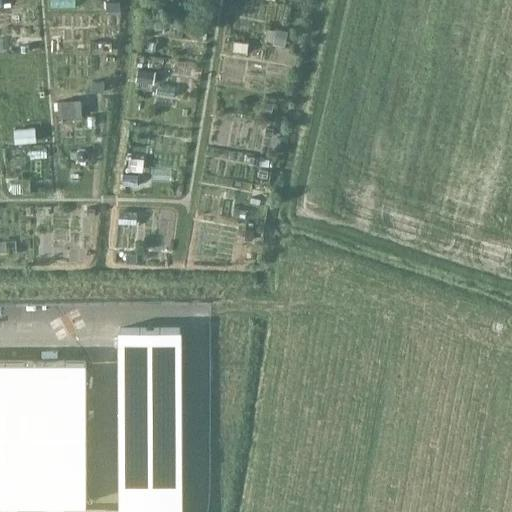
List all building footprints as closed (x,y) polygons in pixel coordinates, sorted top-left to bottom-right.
[(45,5),(45,25),(59,24),(59,5),(45,5)] [(167,102),(168,93),(151,90),(150,100),(134,97),(132,109),(151,112),(153,100),(167,102)] [(57,121),(77,118),(74,100),(54,103),(57,121)] [(170,161),(133,162),(133,189),(171,188),(170,161)] [(212,251),(213,222),(194,222),(194,251),(212,251)] [(0,501),(49,501),(49,509),(44,509),(44,511),(180,511),(180,328),(179,327),(119,327),(118,328),(119,510),(105,510),(105,509),(61,509),(61,501),(85,501),(86,501),(85,361),(85,360),(84,360),(0,359),(0,501)]
